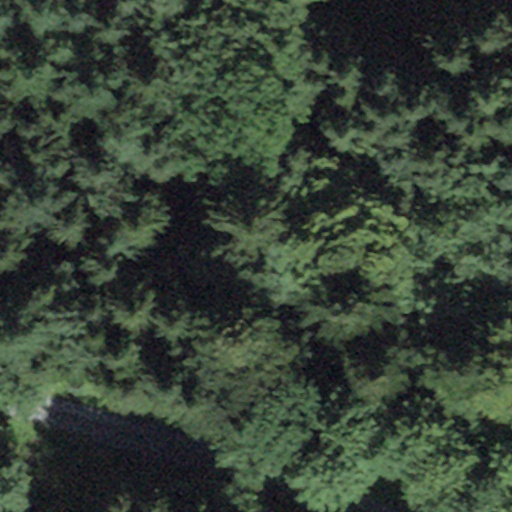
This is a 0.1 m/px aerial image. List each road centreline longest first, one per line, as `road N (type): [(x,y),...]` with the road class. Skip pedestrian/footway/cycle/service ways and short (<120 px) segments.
road 1 (track): [(511,325),(268,71),(245,0)]
road 2 (track): [(327,511),(0,383)]
